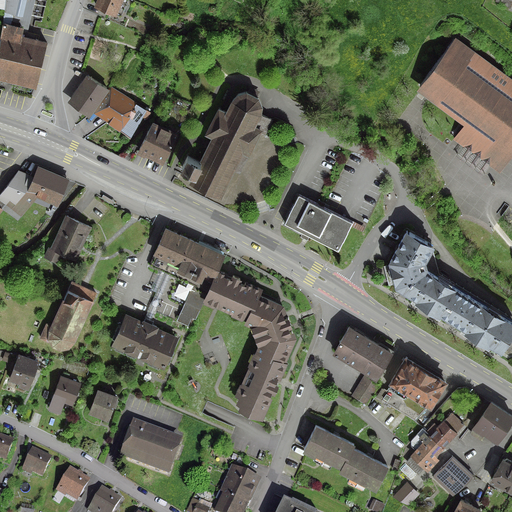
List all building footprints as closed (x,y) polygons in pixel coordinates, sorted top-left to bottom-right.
[(2,23),(1,32),(5,33),(9,19),(27,23),(32,0),(4,0),(4,1),(4,8),(3,16),(2,23)] [(97,0),(95,6),(120,16),(127,0),(97,0)] [(5,33),(1,32),(0,36),(0,75),(36,84),(46,43),(5,33)] [(511,150),(511,78),(456,37),(422,83),(443,98),(443,97),(471,117),(457,135),(482,154),(499,166),(511,150)] [(71,100),(88,112),(105,87),(88,76),(71,100)] [(145,118),(148,112),(135,103),(132,107),(109,92),(97,110),(111,119),(109,122),(129,135),(140,115),(145,118)] [(206,133),(212,136),(200,162),(187,156),(181,167),(194,173),(190,182),(219,196),(241,151),(248,154),(259,130),(264,133),(270,119),(258,114),(260,106),(257,97),(245,92),(237,94),(232,100),(225,112),(218,109),(206,133)] [(138,150),(162,162),(176,135),(151,123),(138,150)] [(17,171),(0,193),(0,198),(6,203),(9,198),(15,202),(18,198),(26,205),(34,193),(57,203),(67,180),(37,167),(32,177),(17,171)] [(105,191),(103,194),(115,201),(116,198),(105,191)] [(298,193),(284,221),(303,231),(307,233),(338,248),(352,220),(298,193)] [(84,237),(89,226),(66,216),(51,249),(73,259),(78,248),(76,247),(81,236),(84,237)] [(205,295),(216,270),(223,255),(164,229),(148,265),(194,285),(190,294),(194,296),(191,302),(200,306),(205,295)] [(406,230),(389,261),(392,273),(396,286),(426,304),(476,335),(500,349),(511,329),(511,321),(426,268),(425,259),(432,244),(406,230)] [(235,308),(248,314),(257,295),(260,290),(244,283),(243,285),(237,283),(239,279),(232,276),(230,280),(224,277),(226,275),(216,270),(205,295),(213,298),(212,301),(233,311),(235,308)] [(87,310),(95,293),(70,282),(63,299),(64,299),(51,327),(45,325),(39,337),(52,343),(53,344),(59,347),(67,346),(68,343),(70,344),(86,309),(87,310)] [(257,351),(259,352),(282,361),(293,337),(290,331),(288,332),(286,326),(290,325),(287,317),(283,319),(281,313),(283,312),(281,306),(257,295),(248,314),(245,320),(255,324),(258,323),(264,339),(261,340),(257,351)] [(190,317),(181,313),(177,321),(186,325),(190,317)] [(155,329),(156,326),(143,321),(142,323),(125,316),(120,327),(122,327),(114,344),(163,365),(164,363),(162,362),(169,348),(170,349),(175,338),(155,329)] [(375,376),(390,352),(348,327),(340,340),(339,340),(338,342),(339,342),(334,351),(375,376)] [(282,361),(259,352),(253,365),(251,364),(241,385),(244,386),(238,401),(251,407),(249,410),(260,415),(269,396),(267,395),(269,389),(273,391),(276,383),(272,382),(275,376),(277,377),(284,362),(282,361)] [(26,388),(27,389),(37,362),(18,355),(9,379),(20,383),(20,381),(28,384),(26,388)] [(381,400),(413,420),(418,413),(419,414),(428,404),(429,404),(444,381),(405,357),(391,381),(392,382),(381,400)] [(71,401),(71,403),(71,404),(79,383),(60,376),(48,408),(59,412),(64,398),(71,401)] [(363,376),(352,395),(365,403),(377,384),(363,376)] [(89,411),(107,418),(115,397),(97,390),(89,411)] [(511,422),(511,421),(509,419),(511,416),(490,402),(470,432),(479,437),(485,429),(497,437),(505,425),(507,426),(509,426),(511,425),(511,422)] [(433,425),(426,432),(441,447),(462,424),(450,413),(437,428),(433,425)] [(179,442),(133,425),(121,456),(167,474),(179,442)] [(315,452),(341,465),(342,465),(351,447),(353,444),(347,441),(341,437),(341,438),(315,425),(303,448),(314,454),(315,452)] [(412,455),(406,462),(417,472),(424,465),(428,468),(436,459),(432,456),(441,447),(426,432),(422,428),(410,440),(410,445),(416,450),(411,455),(412,455)] [(12,441),(0,437),(0,457),(5,459),(12,441)] [(376,487),(386,465),(381,462),(374,459),(362,453),(363,453),(356,449),(356,450),(351,447),(342,465),(341,465),(339,468),(376,487)] [(50,459),(31,450),(22,470),(24,465),(32,469),(31,471),(41,476),(50,459)] [(452,456),(433,475),(453,495),(472,475),(452,456)] [(504,458),(493,478),(511,488),(511,460),(508,458),(505,459),(504,458)] [(76,500),(88,481),(80,476),(80,475),(77,474),(77,475),(69,469),(56,490),(57,491),(59,487),(66,491),(65,493),(76,500)] [(215,511),(241,511),(257,479),(235,469),(215,511)] [(407,503),(417,493),(406,483),(396,493),(407,503)] [(100,489),(88,510),(90,506),(98,511),(96,511),(111,511),(119,500),(111,495),(112,495),(109,493),(108,494),(100,489)] [(477,511),(479,509),(460,499),(453,511),(477,511)] [(186,511),(207,511),(208,510),(197,505),(198,503),(191,500),(186,511)] [(305,511),(283,501),(277,511),(305,511)] [(378,511),(382,505),(375,502),(371,511),(372,511),(378,511)]
